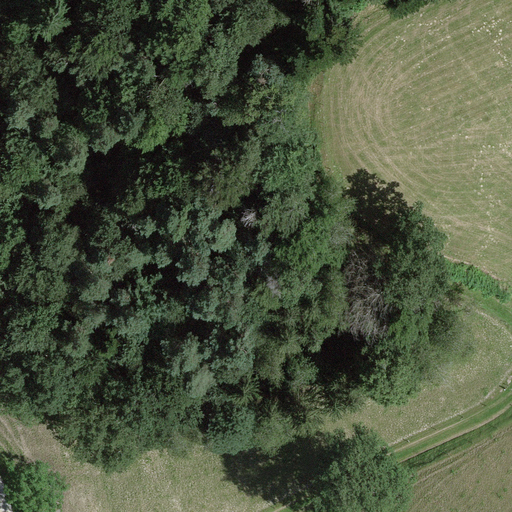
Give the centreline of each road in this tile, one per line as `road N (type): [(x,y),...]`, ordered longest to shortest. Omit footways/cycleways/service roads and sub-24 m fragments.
road 1 (track): [(511,319),(388,260),(340,229),(315,195),(301,119),(309,70),(332,38),(389,0)]
road 2 (track): [(294,511),(511,398)]
